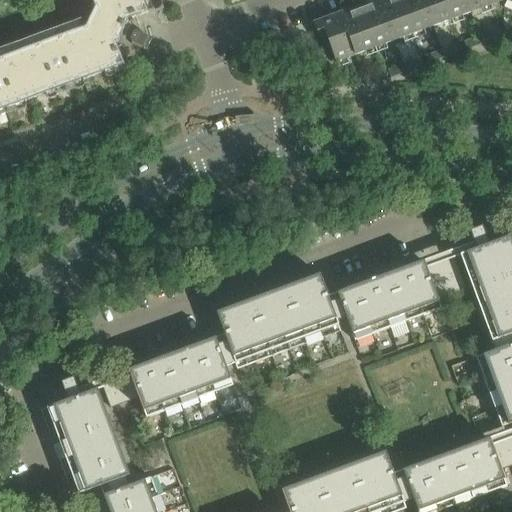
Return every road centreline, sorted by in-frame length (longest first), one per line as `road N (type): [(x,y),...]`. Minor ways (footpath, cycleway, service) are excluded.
road 1 (residential): [(511,205),(474,204),(66,346),(24,402),(62,511)]
road 2 (tertiary): [(0,303),(150,190),(245,156)]
road 3 (tertiary): [(511,137),(344,121),(237,132)]
road 4 (tertiary): [(237,132),(123,177),(0,265)]
road 5 (tertiary): [(245,156),(330,153),(511,170)]
road 6 (residential): [(0,155),(133,105),(175,40),(201,31)]
